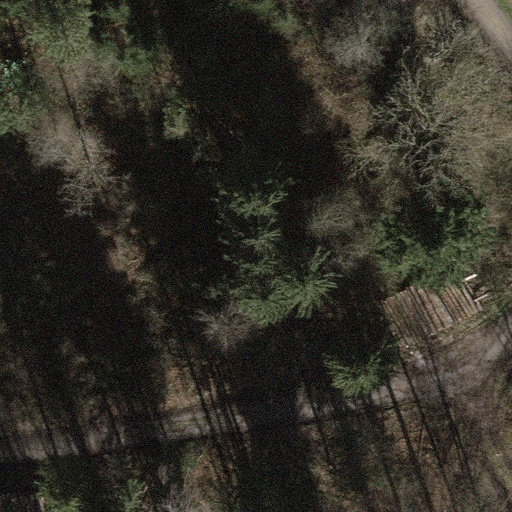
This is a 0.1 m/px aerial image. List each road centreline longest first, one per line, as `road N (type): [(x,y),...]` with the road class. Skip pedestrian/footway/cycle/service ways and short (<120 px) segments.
road 1 (track): [(0,448),(462,375)]
road 2 (track): [(462,375),(421,511)]
